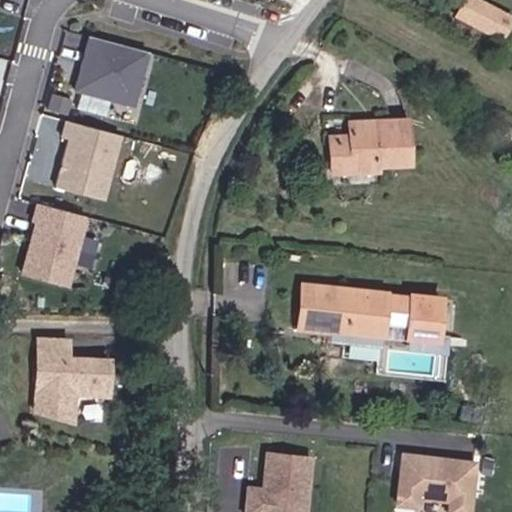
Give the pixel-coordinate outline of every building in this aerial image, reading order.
[(495,35),(507,16),(483,1),(481,0),(459,0),(454,9),(471,21),(495,35)] [(140,105),(154,51),(96,36),(82,90),(140,105)] [(348,168),(362,169),(374,170),(375,159),(412,162),(415,119),(380,116),(351,114),(351,135),(324,133),(323,158),(323,165),(348,168)] [(110,199),(127,134),(73,120),(68,137),(75,138),(62,186),(110,199)] [(51,197),(55,183),(37,178),(33,193),(51,197)] [(74,284),(92,215),(44,202),(39,219),(43,220),(30,272),(74,284)] [(444,315),(437,313),(439,298),(409,294),(409,296),(384,293),(384,290),(302,279),(296,323),(328,328),(329,320),(327,335),(439,351),(444,315)] [(69,358),(69,341),(40,340),(40,357),(69,358)] [(108,394),(110,359),(69,358),(40,357),(38,413),(77,419),(78,393),(108,394)] [(309,511),(315,457),(265,452),(261,486),(249,485),(246,511),(309,511)] [(470,511),(477,464),(401,454),(394,506),(423,509),(424,501),(448,504),(446,511),(470,511)]
